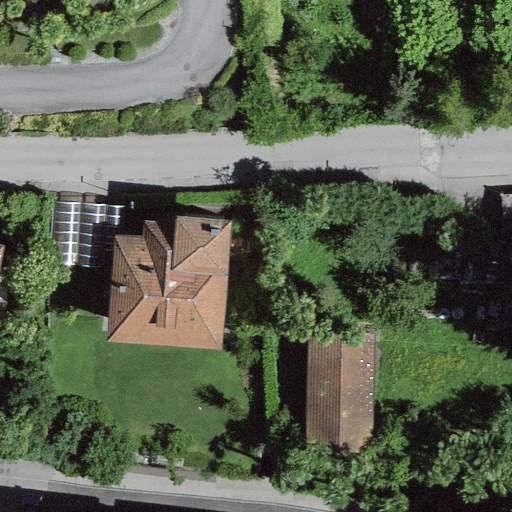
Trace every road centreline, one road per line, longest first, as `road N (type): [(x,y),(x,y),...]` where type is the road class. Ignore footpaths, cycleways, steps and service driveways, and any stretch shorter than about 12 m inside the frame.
road 1 (residential): [(511,143),(0,165)]
road 2 (residential): [(203,511),(0,485)]
